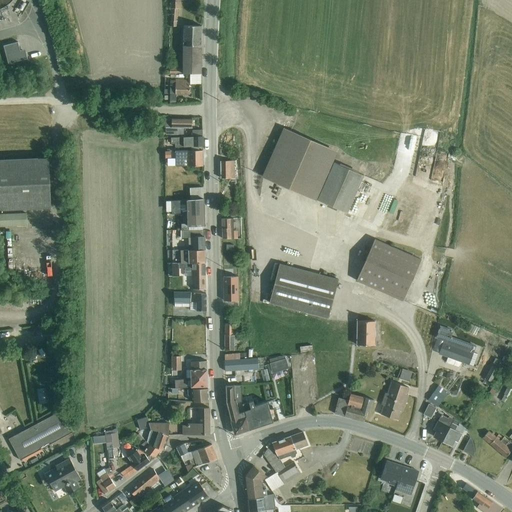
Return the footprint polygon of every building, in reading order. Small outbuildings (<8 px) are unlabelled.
[(170,0),(170,3),(171,9),(172,9),(171,21),(170,21),(170,26),(177,27),(177,21),(178,21),(179,9),(181,9),(181,3),(181,0),(170,0)] [(0,22),(6,20),(6,19),(12,18),(8,5),(7,7),(4,8),(1,10),(0,9),(0,22)] [(190,74),(201,74),(201,46),(202,26),(184,25),(183,68),(170,68),(170,74),(190,74)] [(18,42),(4,46),(8,64),(28,59),(26,52),(21,53),(18,42)] [(201,74),(190,74),(190,81),(190,84),(201,84),(201,83),(201,74)] [(175,80),(170,80),(170,84),(170,103),(176,103),(176,94),(190,94),(190,84),(190,81),(176,80),(176,84),(175,84),(175,80)] [(192,118),(166,118),(166,134),(184,134),(184,128),(192,128),(192,118)] [(267,165),(262,177),(316,200),(338,151),(283,127),(267,165)] [(203,136),(172,138),(172,144),(175,144),(175,146),(191,146),(191,151),(199,150),(199,146),(203,146),(203,136)] [(188,151),(176,151),(176,166),(203,166),(203,150),(188,151)] [(49,158),(0,159),(0,210),(51,208),(49,158)] [(235,160),(221,161),(221,178),(235,178),(235,172),(237,172),(237,167),(235,167),(235,160)] [(334,162),(318,200),(347,213),(364,175),(358,173),(359,171),(340,163),(340,165),(334,162)] [(204,187),(190,188),(190,200),(204,199),(204,187)] [(204,199),(167,201),(167,212),(172,212),(172,217),(187,214),(187,223),(187,226),(203,225),(203,220),(204,220),(204,199)] [(27,213),(0,214),(0,226),(27,225),(27,213)] [(233,218),(222,219),(223,238),(238,238),(238,230),(234,231),(234,228),(237,228),(237,222),(233,222),(233,218)] [(189,250),(205,250),(205,230),(181,230),(181,238),(189,237),(189,250)] [(375,239),(357,281),(403,301),(422,260),(375,239)] [(205,250),(189,250),(181,250),(181,263),(205,263),(205,250)] [(205,263),(181,263),(172,263),(172,277),(179,276),(179,268),(185,268),(185,276),(193,276),(206,275),(205,263)] [(269,281),(266,291),(272,293),(269,303),(329,318),(339,279),(280,263),(275,283),(269,281)] [(206,275),(193,276),(193,289),(206,289),(206,275)] [(238,276),(224,276),(224,300),(239,300),(238,276)] [(206,294),(174,292),(175,307),(190,307),(190,311),(206,311),(206,294)] [(225,335),(241,335),(241,332),(239,332),(239,323),(234,323),(234,310),(224,310),(225,335)] [(376,321),(357,321),(357,345),(376,345),(376,321)] [(471,324),(468,332),(479,336),(482,328),(471,324)] [(444,341),(440,352),(440,354),(448,357),(447,361),(448,363),(458,367),(460,366),(462,362),(472,366),(477,353),(474,352),(476,345),(451,336),(454,330),(440,325),(436,338),(437,339),(444,341)] [(241,335),(225,335),(225,350),(235,350),(235,343),(246,343),(246,335),(241,335)] [(444,341),(437,339),(433,349),(440,352),(444,341)] [(182,356),(172,356),(172,370),(182,370),(182,356)] [(247,358),(225,359),(225,371),(259,368),(258,357),(254,358),(247,358)] [(271,363),(270,363),(273,374),(289,368),(286,358),(279,360),(278,357),(270,360),(271,363)] [(495,358),(483,383),(489,386),(502,362),(495,358)] [(176,388),(179,387),(208,386),(207,361),(191,361),(192,370),(186,370),(187,379),(175,380),(176,388)] [(267,369),(261,370),(264,382),(270,381),(267,369)] [(403,369),(399,379),(409,382),(413,372),(403,369)] [(384,405),(381,414),(398,420),(402,407),(403,408),(408,395),(406,394),(409,387),(392,381),(387,393),(386,393),(383,405),(384,405)] [(226,402),(237,402),(242,402),(241,385),(226,385),(226,402)] [(439,386),(429,400),(438,406),(448,392),(439,386)] [(179,387),(176,388),(169,388),(168,400),(178,400),(179,387)] [(208,388),(187,389),(188,396),(192,395),(192,401),(209,401),(208,388)] [(492,388),(486,397),(490,400),(496,391),(492,388)] [(339,397),(335,413),(364,421),(365,418),(367,418),(368,411),(371,412),(374,400),(351,393),(349,400),(339,397)] [(274,400),(268,402),(273,421),(279,419),(274,400)] [(245,411),(250,430),(273,422),(267,401),(255,406),(253,401),(243,404),(245,411)] [(237,402),(226,402),(230,415),(240,413),(237,402)] [(429,404),(424,414),(431,418),(436,407),(429,404)] [(188,425),(183,425),(183,435),(210,434),(209,408),(199,408),(199,423),(188,423),(188,425)] [(62,410),(9,438),(21,460),(74,431),(62,410)] [(240,413),(230,415),(234,432),(235,432),(237,434),(250,430),(245,411),(240,413)] [(443,441),(454,420),(449,417),(448,419),(441,415),(434,429),(437,431),(434,436),(443,441)] [(150,427),(149,422),(147,417),(139,419),(142,430),(150,427)] [(454,420),(443,441),(452,445),(455,440),(457,441),(464,428),(454,420)] [(149,422),(150,427),(151,428),(169,435),(169,423),(149,422)] [(147,442),(162,449),(164,450),(169,435),(151,428),(147,442)] [(105,436),(106,442),(107,449),(120,447),(118,432),(112,433),(111,431),(106,432),(106,434),(105,434),(105,436)] [(489,431),(483,438),(506,458),(511,450),(511,443),(504,437),(503,438),(499,434),(497,437),(494,435),(495,434),(493,432),(492,433),(489,431)] [(303,432),(272,443),(280,459),(290,455),(293,457),(295,456),(296,453),(297,453),(296,450),(308,445),(303,432)] [(162,449),(147,442),(146,441),(139,434),(134,436),(142,445),(143,445),(146,447),(144,451),(156,458),(162,449)] [(106,442),(105,436),(93,437),(94,444),(106,442)] [(470,437),(463,451),(473,456),(474,454),(474,452),(474,451),(474,449),(474,447),(474,445),(474,444),(473,442),(472,441),(471,439),(470,437)] [(184,443),(177,447),(184,462),(190,459),(191,464),(186,466),(189,472),(193,467),(217,458),(212,444),(193,451),(188,452),(187,449),(188,449),(185,444),(184,443)] [(280,459),(272,443),(263,454),(276,473),(285,467),(280,459)] [(133,464),(138,470),(150,461),(144,453),(139,449),(135,450),(133,448),(125,453),(132,462),(133,464)] [(46,476),(41,479),(46,487),(51,484),(55,491),(56,491),(55,490),(64,485),(68,494),(80,487),(77,481),(81,479),(70,458),(55,466),(56,467),(45,473),(46,476)] [(285,467),(276,473),(265,480),(272,491),(301,474),(294,461),(285,467)] [(396,486),(403,466),(386,461),(380,479),(389,482),(389,484),(396,486)] [(138,470),(133,464),(125,470),(130,476),(138,470)] [(167,464),(158,469),(167,484),(175,479),(167,464)] [(254,465),(246,476),(248,499),(264,497),(264,496),(267,495),(267,489),(263,489),(262,481),(266,475),(254,465)] [(403,466),(396,486),(396,489),(411,494),(419,471),(403,466)] [(101,479),(96,482),(104,494),(116,486),(109,477),(114,473),(113,471),(110,473),(109,468),(106,469),(105,468),(97,473),(100,477),(101,479)] [(129,490),(135,497),(139,494),(140,494),(144,490),(147,493),(152,489),(151,487),(160,479),(154,469),(129,490)] [(191,485),(181,491),(192,507),(208,496),(199,482),(192,487),(191,485)] [(466,483),(463,488),(474,496),(472,498),(480,503),(477,507),(484,511),(498,511),(502,508),(466,483)] [(173,499),(166,504),(171,511),(183,511),(192,507),(181,491),(172,497),(173,499)] [(122,493),(118,495),(124,503),(128,500),(122,493)] [(170,494),(163,499),(166,504),(173,499),(172,497),(171,498),(170,496),(171,495),(170,494)] [(130,510),(131,511),(135,511),(143,506),(135,497),(130,501),(133,505),(130,510)] [(105,511),(131,511),(130,510),(125,504),(120,507),(122,511),(119,507),(117,509),(111,501),(103,507),(105,511)]
